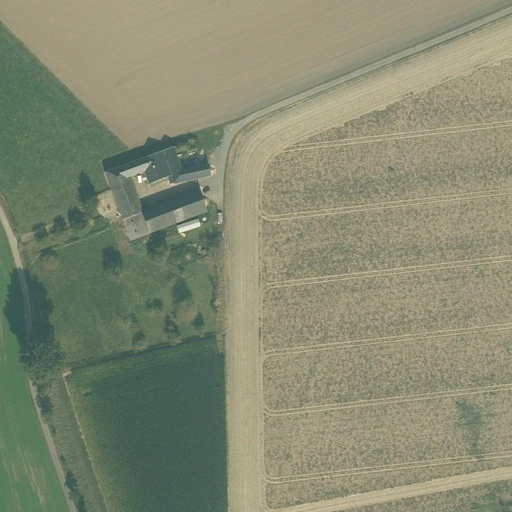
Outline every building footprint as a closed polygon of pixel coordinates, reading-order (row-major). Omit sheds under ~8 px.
[(171,177),(174,185),(210,177),(208,165),(193,169),(193,168),(181,171),(173,149),(158,154),(153,156),(162,180),(171,177)] [(144,173),(149,186),(162,180),(153,156),(148,158),(125,166),(130,178),(144,173)] [(104,174),(116,203),(134,196),(128,179),(130,178),(125,166),(104,174)] [(199,191),(141,214),(149,235),(207,213),(199,191)] [(116,203),(118,211),(137,204),(134,196),(116,203)] [(118,211),(122,221),(141,214),(137,204),(118,211)] [(130,242),(149,235),(141,214),(122,221),(130,242)] [(178,233),(201,226),(199,219),(176,226),(178,233)]
